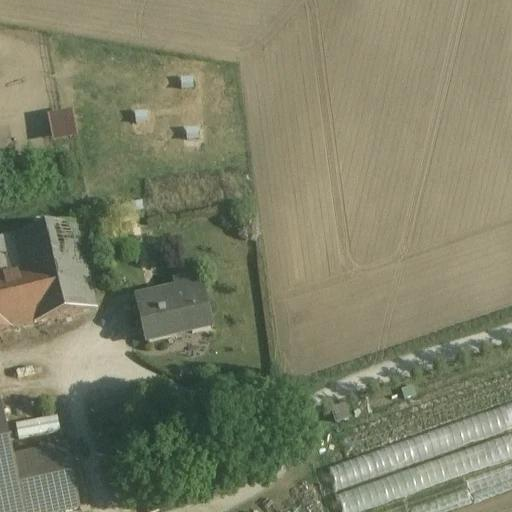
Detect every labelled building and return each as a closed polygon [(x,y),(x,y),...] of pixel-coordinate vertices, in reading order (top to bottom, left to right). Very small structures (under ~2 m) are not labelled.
[(73,119),(49,123),(52,141),(76,137),(73,119)] [(123,207),(124,215),(147,212),(146,204),(123,207)] [(0,338),(98,318),(78,224),(7,238),(16,284),(0,287),(0,338)] [(216,340),(206,292),(131,307),(141,355),(216,340)] [(129,400),(97,407),(101,428),(133,420),(129,400)] [(185,427),(153,429),(155,455),(186,454),(185,427)] [(4,473),(0,455),(0,511),(74,511),(63,460),(4,473)]
